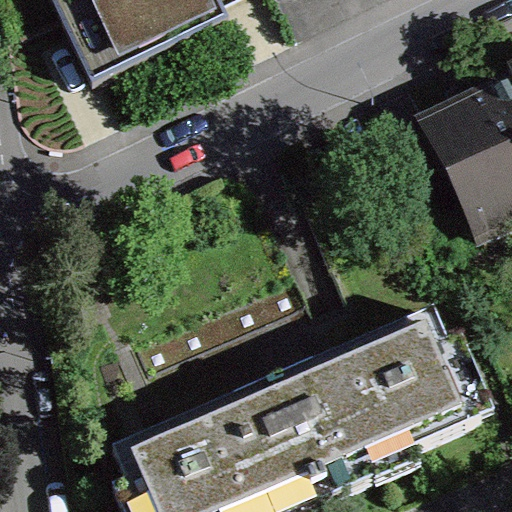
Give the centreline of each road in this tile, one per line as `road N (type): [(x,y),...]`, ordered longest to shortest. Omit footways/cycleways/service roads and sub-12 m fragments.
road 1 (residential): [(491,0),(2,236)]
road 2 (residential): [(39,511),(2,236)]
